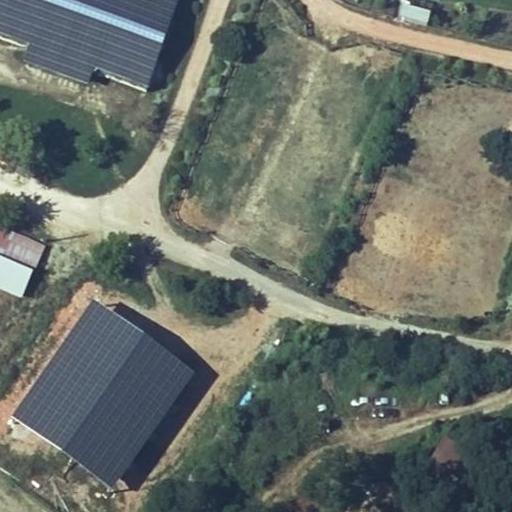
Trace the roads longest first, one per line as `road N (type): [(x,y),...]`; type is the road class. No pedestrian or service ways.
road 1 (unclassified): [(511,340),(462,343),(368,322),(129,225),(0,188)]
road 2 (track): [(129,225),(220,0)]
road 3 (track): [(511,59),(331,19),(312,0)]
